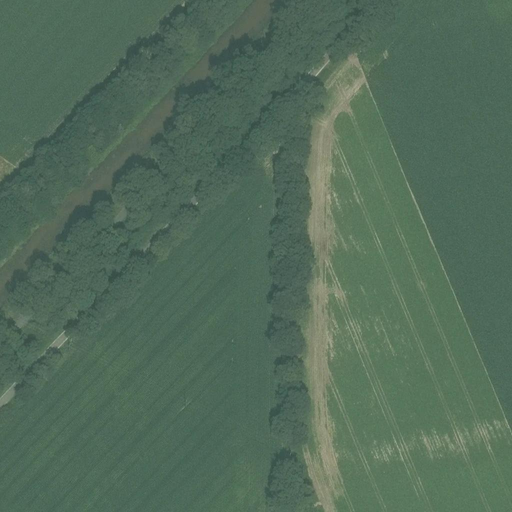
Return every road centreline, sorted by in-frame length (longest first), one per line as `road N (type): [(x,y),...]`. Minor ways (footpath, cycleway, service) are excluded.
road 1 (residential): [(0,404),(376,0)]
road 2 (unclassified): [(313,0),(0,342)]
